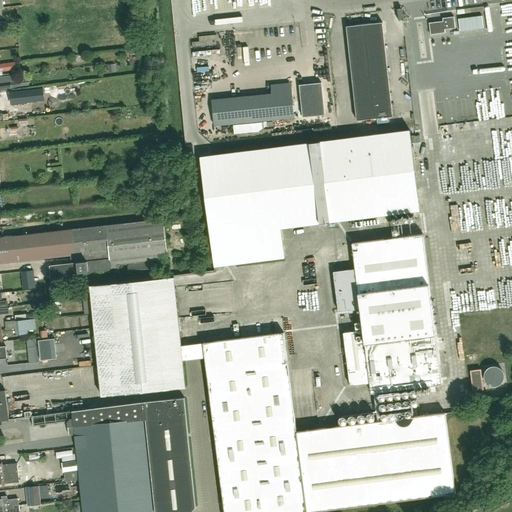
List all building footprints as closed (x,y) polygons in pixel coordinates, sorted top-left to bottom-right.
[(458,19),(460,31),(484,28),(482,16),(458,19)] [(448,29),(455,28),(454,17),(448,18),(442,18),(443,21),(429,23),(430,34),(444,33),(444,30),(448,29)] [(393,116),(382,22),(346,26),(357,119),(357,120),(393,116)] [(196,59),(185,59),(186,74),(197,74),(196,59)] [(15,62),(0,64),(0,71),(16,70),(15,62)] [(29,85),(28,80),(0,83),(0,89),(17,88),(17,87),(29,85)] [(214,126),(294,118),(291,83),(271,85),(272,94),(211,99),(214,126)] [(5,102),(0,102),(0,122),(17,122),(16,95),(4,95),(5,102)] [(281,228),(420,210),(409,129),(200,156),(214,267),(284,257),(281,228)] [(128,271),(161,267),(160,260),(168,259),(163,219),(152,220),(151,213),(142,214),(143,221),(0,237),(0,263),(109,251),(110,259),(50,266),(52,280),(80,277),(79,272),(119,268),(118,264),(128,263),(128,271)] [(442,384),(423,234),(352,243),(355,269),(333,272),(338,312),(360,309),(363,329),(343,332),(350,385),(370,383),(371,393),(442,384)] [(464,267),(478,266),(477,256),(463,258),(464,267)] [(101,395),(185,386),(175,277),(91,286),(101,395)] [(15,321),(15,322),(16,335),(28,334),(28,330),(36,329),(35,319),(15,321)] [(224,511),(306,511),(456,493),(445,412),(296,431),(284,332),(203,343),(224,511)] [(54,339),(38,340),(40,360),(56,359),(54,339)] [(470,371),(473,391),(483,390),(481,369),(470,371)] [(0,420),(9,420),(5,390),(0,390),(0,420)] [(83,511),(190,511),(195,506),(183,397),(144,401),(72,410),(73,419),(70,420),(69,422),(70,433),(75,432),(83,511)] [(17,435),(17,424),(6,424),(6,435),(17,435)] [(0,473),(3,473),(10,472),(10,473),(18,472),(17,463),(9,464),(9,463),(2,464),(2,462),(0,461),(0,473)] [(18,472),(10,473),(10,472),(3,473),(0,473),(0,485),(5,485),(4,483),(11,482),(19,481),(18,472)] [(41,505),(40,494),(46,494),(45,485),(39,486),(25,487),(27,506),(41,505)] [(0,507),(19,505),(18,499),(7,500),(7,496),(1,497),(1,496),(0,496),(0,507)]
